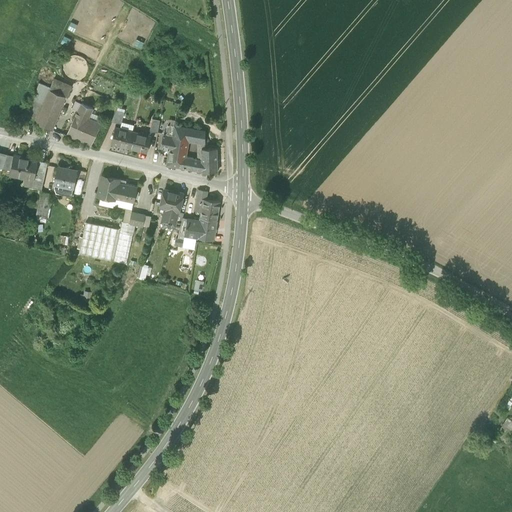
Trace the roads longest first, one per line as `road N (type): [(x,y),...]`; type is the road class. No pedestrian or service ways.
road 1 (tertiary): [(112,511),(184,418),(215,350),(238,256),(242,193)]
road 2 (residential): [(242,193),(436,268),(511,315)]
road 3 (residential): [(0,135),(242,193)]
road 4 (tertiary): [(242,193),(228,0)]
